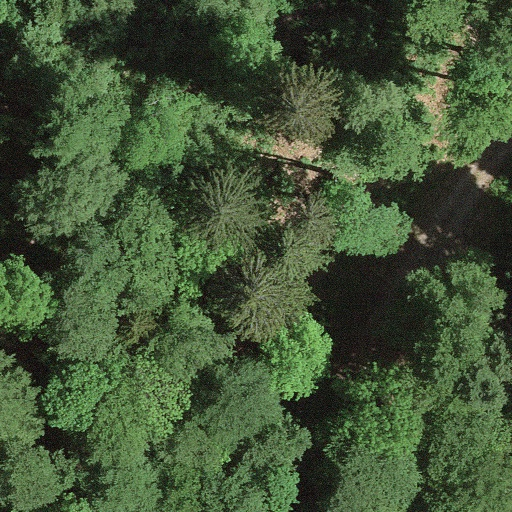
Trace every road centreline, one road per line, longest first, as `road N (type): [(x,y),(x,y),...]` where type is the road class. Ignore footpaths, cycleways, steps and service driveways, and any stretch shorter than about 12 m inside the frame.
road 1 (track): [(268,511),(511,133)]
road 2 (track): [(361,511),(395,321)]
